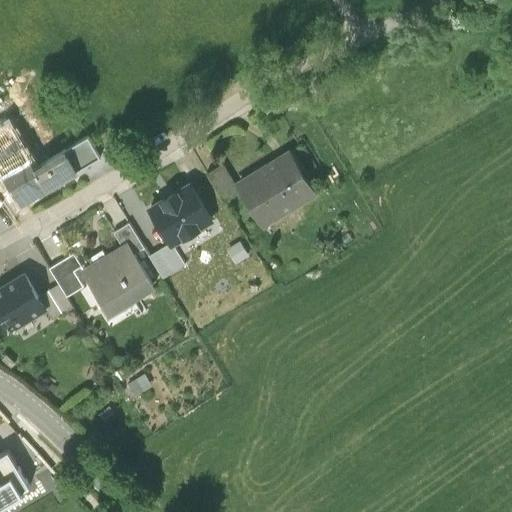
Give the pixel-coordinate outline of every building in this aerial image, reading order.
[(0,162),(4,169),(28,155),(19,138),(7,122),(0,125),(0,162)] [(66,148),(76,167),(99,155),(89,136),(66,148)] [(34,163),(47,186),(77,169),(76,167),(66,148),(64,146),(34,163)] [(290,149),(237,182),(241,189),(263,224),(317,192),(290,149)] [(4,169),(23,200),(47,186),(34,163),(28,155),(4,169)] [(241,189),(237,182),(225,163),(209,173),(225,199),(241,189)] [(191,181),(151,205),(173,241),(212,217),(191,181)] [(124,242),(131,254),(144,246),(129,223),(117,230),(124,242)] [(124,242),(84,266),(111,309),(150,285),(131,254),(124,242)] [(162,248),(150,255),(163,277),(175,270),(162,248)] [(73,252),(50,266),(60,281),(68,294),(83,285),(73,268),(80,264),(73,252)] [(26,272),(0,286),(0,312),(8,327),(46,305),(39,294),(26,272)] [(60,281),(39,294),(46,305),(53,317),(74,305),(71,299),(68,294),(60,281)] [(0,439),(0,475),(17,465),(1,440),(0,439)] [(27,480),(17,465),(0,475),(0,496),(1,497),(27,480)]
